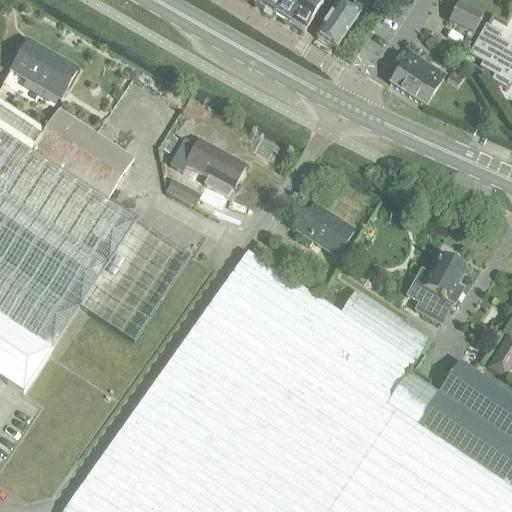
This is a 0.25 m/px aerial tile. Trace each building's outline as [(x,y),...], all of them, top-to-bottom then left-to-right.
[(262,0),(258,8),(273,17),(282,0),(262,0)] [(287,26),(302,0),(282,0),(273,17),(287,26)] [(302,0),(287,26),(305,36),(327,0),(302,0)] [(337,54),(364,9),(355,3),(348,15),(337,8),(316,42),(337,54)] [(472,38),(481,19),(456,7),(447,26),(472,38)] [(485,29),(469,58),(483,65),(480,70),(494,78),(491,83),(507,92),(511,81),(511,57),(508,55),(511,50),(496,42),(499,37),(485,29)] [(59,104),(76,74),(26,45),(9,75),(59,104)] [(425,111),(445,81),(409,58),(389,88),(425,111)] [(454,92),(461,82),(450,75),(443,85),(454,92)] [(0,107),(0,137),(105,206),(131,166),(55,118),(44,136),(0,107)] [(135,226),(105,206),(0,137),(0,380),(23,397),(135,226)] [(167,138),(159,152),(168,157),(177,144),(167,138)] [(186,170),(206,181),(203,188),(226,200),(230,193),(232,194),(244,171),(198,147),(186,170)] [(193,210),(195,206),(200,198),(172,183),(165,195),(193,210)] [(337,262),(354,235),(313,210),(297,237),(337,262)] [(265,265),(270,256),(259,249),(254,258),(265,265)] [(511,511),(511,495),(385,411),(407,378),(429,346),(394,323),(355,297),(340,318),(304,295),(246,257),(68,507),(64,511),(511,511)] [(440,261),(431,279),(419,273),(405,301),(417,307),(412,316),(440,331),(446,319),(452,308),(454,309),(466,286),(459,283),(464,273),(457,270),(455,265),(448,261),(444,263),(440,261)] [(511,368),(511,342),(509,340),(489,371),(504,381),(511,368)] [(436,398),(407,378),(385,411),(511,495),(511,401),(491,387),(458,366),(436,398)]
